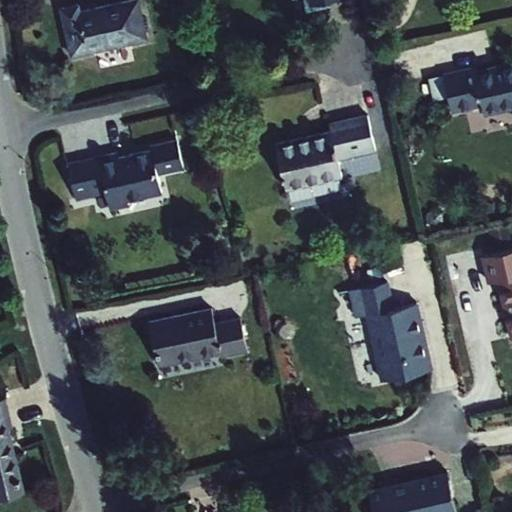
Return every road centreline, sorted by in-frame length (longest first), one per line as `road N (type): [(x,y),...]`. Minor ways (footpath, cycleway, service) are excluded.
road 1 (residential): [(98,503),(62,390),(2,134)]
road 2 (residential): [(2,134),(357,53)]
road 3 (residential): [(98,503),(449,424)]
